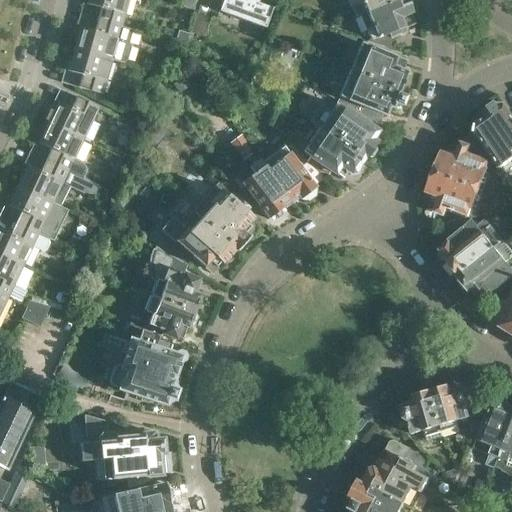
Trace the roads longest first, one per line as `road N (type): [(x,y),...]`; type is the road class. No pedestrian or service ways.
road 1 (residential): [(376,215),(328,229),(268,268),(240,302),(216,349),(199,415),(198,473),(210,511)]
road 2 (residential): [(313,511),(329,455),(397,354),(444,322)]
road 3 (residential): [(0,149),(30,86),(55,0)]
road 4 (residential): [(444,322),(418,264),(376,215)]
